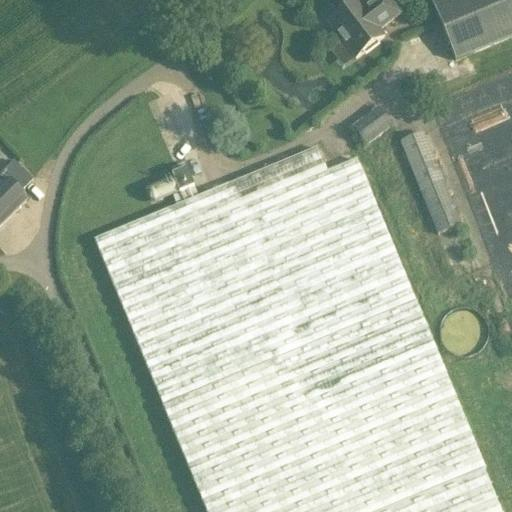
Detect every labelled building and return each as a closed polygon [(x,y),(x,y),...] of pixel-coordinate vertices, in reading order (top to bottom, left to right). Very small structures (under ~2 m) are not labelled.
[(376,47),(374,44),(381,39),(375,32),(396,16),(384,0),(374,0),(360,11),(353,3),(325,25),(353,61),(360,55),(362,58),(376,47)] [(511,0),(446,0),(433,6),(456,62),(511,38),(511,0)] [(376,110),(350,130),(364,149),(390,129),(376,110)] [(435,238),(460,228),(422,135),(398,145),(435,238)] [(315,152),(93,243),(203,511),(500,511),(355,163),(325,175),(315,152)] [(0,229),(28,203),(20,194),(32,182),(14,163),(0,176),(0,177),(4,182),(0,185),(0,229)] [(172,177),(180,195),(194,189),(186,172),(172,177)]
